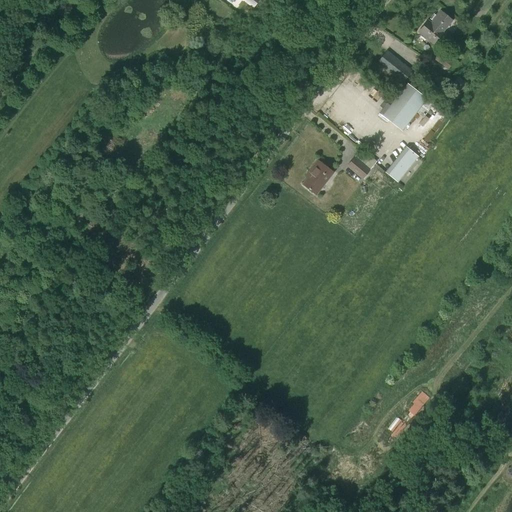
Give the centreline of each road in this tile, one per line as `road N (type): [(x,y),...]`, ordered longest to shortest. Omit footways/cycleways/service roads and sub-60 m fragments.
road 1 (unclassified): [(0,503),(385,0)]
road 2 (track): [(433,383),(511,289)]
